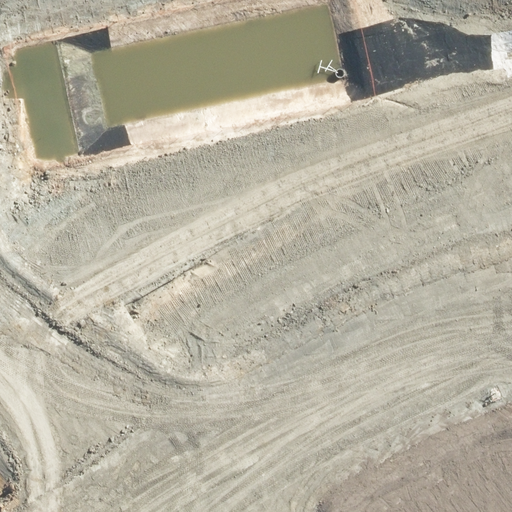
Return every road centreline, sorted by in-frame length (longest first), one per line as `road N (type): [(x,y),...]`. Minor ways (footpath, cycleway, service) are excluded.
road 1 (unknown): [(131,511),(471,294),(511,298)]
road 2 (unknown): [(0,329),(171,511)]
